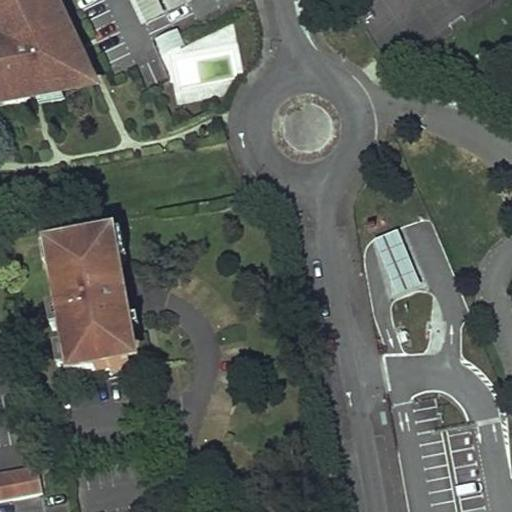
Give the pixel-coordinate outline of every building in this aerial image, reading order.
[(0,0),(0,98),(4,97),(6,106),(32,101),(31,96),(80,87),(86,83),(86,75),(70,42),(76,39),(70,27),(61,32),(45,0),(0,0)] [(70,27),(57,0),(45,0),(61,32),(70,27)] [(135,0),(146,23),(188,4),(186,0),(135,0)] [(161,39),(168,53),(181,47),(175,33),(161,39)] [(127,291),(116,233),(54,244),(59,270),(59,273),(52,274),(59,307),(63,329),(66,348),(70,370),(71,376),(131,365),(126,335),(134,331),(129,303),(127,297),(122,292),(127,291)] [(420,288),(397,233),(375,243),(397,297),(420,288)] [(59,270),(54,244),(42,247),(46,266),(51,265),(59,270)] [(53,331),(63,329),(59,307),(49,309),(53,331)] [(409,343),(405,333),(398,335),(402,345),(409,343)] [(60,371),(70,370),(66,348),(56,350),(60,371)] [(0,475),(0,503),(44,495),(39,468),(0,475)]
